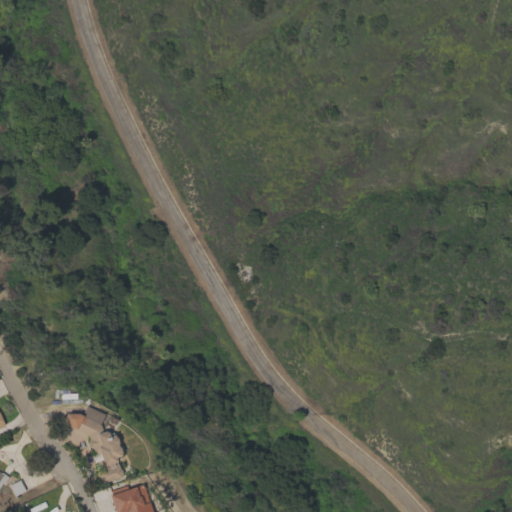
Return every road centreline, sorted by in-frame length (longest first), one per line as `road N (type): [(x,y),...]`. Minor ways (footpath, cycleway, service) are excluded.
road 1 (residential): [(0,365),(68,473)]
road 2 (residential): [(88,511),(68,473),(0,507)]
